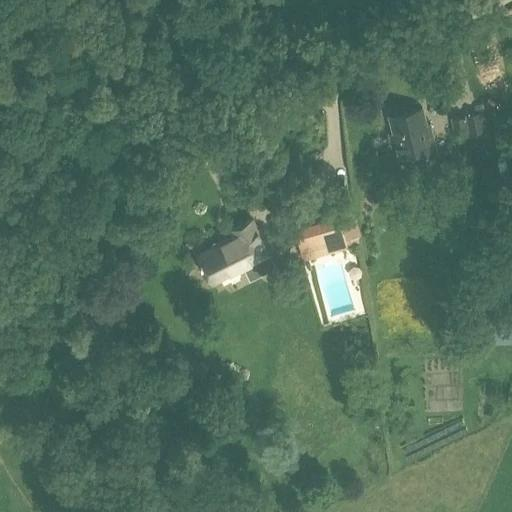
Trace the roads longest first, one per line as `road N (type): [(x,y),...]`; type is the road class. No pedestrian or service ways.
road 1 (unclassified): [(0,250),(491,0)]
road 2 (unknown): [(214,141),(119,0)]
